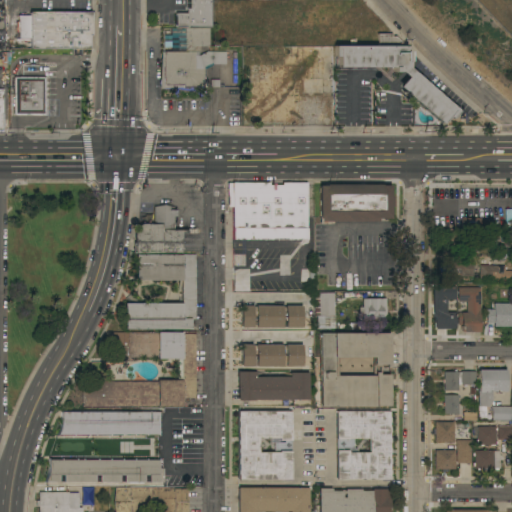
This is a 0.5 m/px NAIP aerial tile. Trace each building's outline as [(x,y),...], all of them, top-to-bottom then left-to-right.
[(211,0),(211,27),(175,27),(175,25),(174,26),(174,16),(175,16),(175,13),(187,13),(187,9),(185,9),(185,0),(211,0)] [(91,12),(92,36),(89,36),(89,49),(31,50),(30,12),(91,12)] [(28,16),(17,16),(17,38),(28,38),(28,16)] [(162,29),(210,29),(210,48),(200,48),(200,53),(199,53),(199,57),(207,53),(226,53),(225,65),(213,65),(214,68),(204,73),(204,89),(183,89),(183,86),(163,86),(162,29)] [(406,47),(406,51),(408,51),(408,62),(409,62),(409,68),(458,111),(451,119),(448,116),(441,124),(398,87),(407,77),(401,72),(393,72),(393,66),(338,68),(337,57),(334,57),(334,46),(406,47)] [(0,60),(1,60),(1,52),(10,52),(10,65),(0,65),(0,60)] [(13,77),(45,77),(45,116),(13,115),(13,77)] [(211,88),(211,81),(219,80),(219,88),(211,88)] [(270,184),(270,186),(282,186),(282,184),(307,184),(307,218),(307,240),(233,241),(233,208),(228,208),(228,184),(270,184)] [(319,222),(319,219),(318,219),(318,218),(318,186),(327,186),(327,185),(390,185),(390,196),(392,196),(392,207),(389,207),(389,219),(377,219),(377,222),(319,222)] [(154,207),(154,225),(162,225),(162,231),(174,231),(174,217),(177,217),(177,211),(170,211),(170,207),(154,207)] [(480,218),(480,227),(460,227),(460,219),(480,218)] [(134,254),(134,230),(141,225),(154,225),(162,225),(162,231),(174,231),(196,231),(196,233),(181,234),(181,253),(134,254)] [(182,304),(182,281),(136,281),(136,265),(136,255),(195,255),(195,319),(191,319),(191,329),(124,329),(124,304),(182,304)] [(459,276),(458,280),(443,280),(443,267),(447,267),(447,262),(472,263),(472,277),(459,276)] [(504,266),(504,271),(508,271),(508,269),(511,269),(511,281),(503,281),(503,279),(481,278),(481,280),(479,280),(479,266),(504,266)] [(455,300),(446,300),(446,313),(455,312),(455,329),(434,330),(434,324),(433,324),(433,284),(454,284),(455,300)] [(479,288),(479,332),(461,333),(461,325),(458,325),(458,313),(465,313),(465,302),(457,302),(457,288),(479,288)] [(334,329),(315,329),(314,293),(334,293),(334,329)] [(359,318),(358,308),(362,308),(362,299),(368,299),(368,298),(378,298),(378,299),(385,299),(385,307),(386,307),(386,317),(359,318)] [(511,304),(511,327),(494,327),(494,323),(486,323),(486,310),(493,310),(493,304),(511,304)] [(302,306),(302,328),(240,328),(240,306),(302,306)] [(159,332),(159,334),(197,334),(197,340),(195,340),(195,366),(197,366),(197,377),(195,377),(195,398),(182,398),(182,407),(82,407),(82,405),(83,405),(83,378),(107,377),(107,381),(178,380),(178,359),(158,359),(158,357),(129,357),(129,361),(110,362),(110,332),(159,332)] [(389,334),(389,407),(319,407),(319,334),(389,334)] [(241,367),(240,345),(252,345),(252,347),(255,347),(255,345),(282,345),(282,347),(285,347),(285,345),(302,345),(302,367),(241,367)] [(443,383),(442,383),(442,380),(443,380),(443,372),(454,371),(454,370),(456,370),(456,372),(457,372),(458,390),(443,391),(443,383)] [(477,370),(505,370),(505,391),(497,391),(497,392),(492,392),(492,402),(486,406),(477,406),(477,370)] [(475,371),(475,385),(460,385),(460,371),(475,371)] [(255,372),(255,377),(290,377),(290,372),(308,372),(308,400),(253,400),(253,401),(238,401),(236,372),(255,372)] [(443,407),(442,407),(442,403),(443,403),(443,395),(457,395),(458,404),(461,403),(461,416),(457,416),(457,415),(452,415),(452,414),(443,414),(443,407)] [(510,406),(510,420),(492,420),(491,407),(510,406)] [(291,411),(291,480),(238,480),(238,475),(237,475),(237,470),(238,470),(238,464),(237,464),(237,458),(238,458),(238,453),(237,453),(237,448),(237,445),(237,440),(237,434),(237,427),(237,422),(237,416),(238,416),(238,412),(291,411)] [(336,411),(390,411),(390,481),(380,481),(380,480),(336,480),(336,411)] [(161,412),(161,415),(158,415),(158,436),(57,436),(59,428),(60,425),(61,419),(61,412),(161,412)] [(195,418),(195,464),(168,464),(169,418),(195,418)] [(453,422),(453,442),(434,442),(434,434),(432,434),(432,429),(434,429),(434,422),(453,422)] [(494,426),(494,428),(497,428),(497,430),(495,430),(495,442),(497,441),(497,444),(495,444),(495,446),(490,446),(490,445),(483,446),(479,446),(479,445),(477,445),(477,443),(476,443),(476,440),(477,440),(477,437),(473,437),(472,427),(477,427),(477,426),(494,426)] [(511,426),(511,439),(497,440),(497,426),(511,426)] [(455,440),(469,440),(470,463),(456,463),(455,440)] [(454,450),(454,469),(447,469),(447,472),(440,472),(440,469),(434,469),(434,451),(454,450)] [(493,451),(493,461),(499,461),(499,469),(498,469),(498,471),(494,471),(494,469),(486,469),(487,473),(480,473),(480,471),(476,471),(476,469),(474,469),(474,466),(472,466),(472,463),(474,463),(474,456),(472,456),(472,453),(473,453),(473,451),(493,451)] [(158,460),(158,469),(163,469),(163,483),(44,482),(45,478),(46,475),(47,471),(48,465),(48,460),(158,460)] [(173,487),(173,488),(188,488),(188,511),(113,511),(113,501),(115,488),(173,487)] [(82,506),(82,488),(93,488),(93,506),(82,506)] [(308,488),(308,511),(237,511),(237,488),(308,488)] [(318,511),(318,489),(331,489),(331,491),(333,491),(333,489),(341,489),(341,491),(344,491),(344,490),(361,489),(361,491),(362,491),(362,489),(369,489),(369,491),(371,491),(371,489),(389,489),(389,511),(318,511)] [(68,492),(68,493),(78,493),(78,508),(82,508),(82,511),(38,511),(38,507),(36,507),(36,501),(38,501),(38,493),(68,492)]
